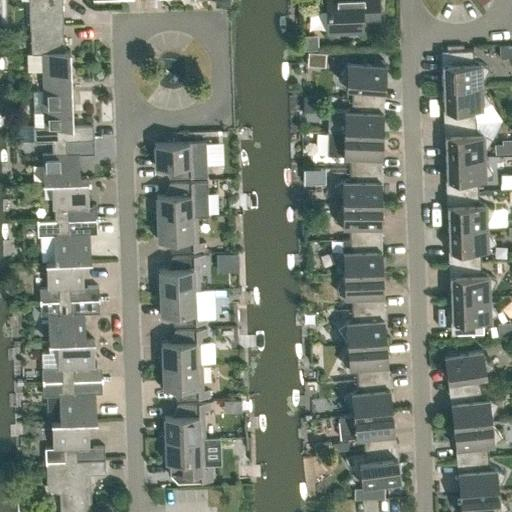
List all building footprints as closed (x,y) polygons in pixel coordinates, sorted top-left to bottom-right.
[(28,0),(30,26),(63,25),(62,0),(28,0)] [(326,0),(328,32),(362,31),(361,18),(378,17),(377,0),(326,0)] [(31,53),(42,53),(43,89),(71,88),(70,49),(69,49),(69,50),(64,50),(63,25),(30,26),(30,28),(31,53)] [(511,44),(499,45),(500,55),(511,54),(511,44)] [(481,85),(481,82),(489,67),(480,63),(480,62),(479,62),(473,58),(473,49),(446,50),(447,63),(441,63),(442,86),(481,85)] [(346,84),(352,88),(351,97),(378,99),(378,87),(384,87),(385,64),(383,64),(383,59),(372,58),(371,63),(347,61),(347,64),(337,78),(345,84),(346,84)] [(448,108),(449,121),(475,120),(475,111),(481,107),(482,107),(490,101),(481,87),(481,85),(442,86),(443,109),(448,108)] [(93,124),(72,125),(71,88),(43,89),(43,90),(33,90),(33,111),(44,111),(44,126),(34,127),(34,138),(34,141),(94,139),(94,136),(93,136),(93,124)] [(383,111),(377,111),(378,99),(351,97),(351,106),(348,108),(345,110),(344,109),(344,110),(328,109),(327,132),(382,133),(383,111)] [(444,134),(445,156),(483,155),(483,153),(491,138),(483,133),(483,132),(482,132),(475,129),(475,120),(449,121),(449,133),(444,134)] [(347,157),(349,158),(349,167),(375,168),(376,156),(381,156),(382,133),(327,132),(327,154),(342,154),(343,155),(347,157)] [(93,141),(94,141),(94,139),(34,141),(34,143),(35,143),(35,141),(51,141),(52,152),(42,153),(43,180),(42,180),(42,181),(51,181),(51,180),(79,179),(79,178),(78,153),(94,153),(93,141)] [(206,140),(194,141),(154,142),(155,165),(169,165),(169,177),(207,175),(206,140)] [(451,179),(451,191),(478,191),(477,182),(483,178),(484,178),(484,177),(492,172),(484,157),(483,155),(445,156),(445,179),(451,179)] [(333,185),(342,200),(342,202),(381,202),(381,180),(375,180),(375,168),(349,167),(349,176),(343,180),(342,180),(333,185)] [(96,218),(96,205),(88,205),(87,179),(88,179),(88,178),(79,178),(79,179),(51,180),(51,181),(52,207),(54,207),(54,219),(38,220),(38,218),(36,218),(37,221),(96,218)] [(170,194),(156,194),(157,217),(196,215),(208,215),(207,180),(170,182),(170,194)] [(446,204),(447,227),(486,226),(486,223),(494,208),(485,204),(485,203),(484,203),(478,200),(478,191),(451,191),(452,204),(446,204)] [(375,225),(381,225),(381,202),(342,202),(342,205),(333,220),(342,224),(342,225),(343,225),(349,229),(349,238),(375,237),(375,225)] [(197,242),(196,215),(157,217),(157,239),(172,239),(172,251),(203,249),(203,242),(197,242)] [(37,221),(37,223),(38,223),(38,221),(54,221),(55,233),(53,233),(54,259),(54,260),(82,259),(82,260),(91,259),(91,258),(90,258),(89,232),(96,232),(95,221),(96,221),(96,218),(37,221)] [(453,249),(454,262),(480,261),(480,252),(486,248),(487,248),(487,247),(495,242),(486,228),(486,226),(447,227),(448,249),(453,249)] [(381,249),(376,249),(375,237),(349,238),(343,238),(343,250),(342,250),(342,251),(334,256),(343,270),(343,273),(382,272),(381,249)] [(173,267),(158,268),(159,290),(199,289),(198,262),(204,262),(203,254),(172,256),(173,267)] [(99,298),(99,296),(98,296),(98,285),(83,286),(82,260),(82,259),(54,260),(54,259),(45,260),(45,261),(46,261),(47,286),(39,286),(39,298),(39,301),(99,298)] [(449,274),(450,297),(488,296),(488,293),(496,279),(488,274),(488,273),(487,273),(480,270),(480,261),(454,262),(454,274),(449,274)] [(377,294),(383,294),(382,272),(343,273),(343,276),(335,291),(344,295),(344,296),(345,296),(351,299),(351,308),(378,306),(377,294)] [(200,316),(199,289),(159,290),(160,313),(174,312),(175,324),(206,323),(206,316),(200,316)] [(450,297),(450,320),(456,320),(456,333),(483,332),(482,322),(488,319),(489,319),(489,318),(497,313),(488,298),(488,296),(450,297)] [(48,340),(48,341),(57,341),(57,340),(85,339),(85,338),(84,312),(82,312),(81,300),(98,299),(98,301),(99,301),(99,298),(39,301),(40,314),(48,313),(49,340),(48,340)] [(384,318),(378,318),(378,306),(351,308),(352,317),(346,321),(345,321),(345,322),(337,327),(347,341),(347,344),(385,341),(384,318)] [(175,341),(161,342),(162,364),(201,363),(200,336),(206,336),(206,328),(175,329),(175,341)] [(42,368),(42,380),(102,378),(102,376),(100,376),(100,378),(86,378),(86,366),(94,366),(93,339),(94,339),(94,338),(85,338),(85,339),(57,340),(57,341),(58,367),(42,368)] [(382,364),(387,363),(385,341),(347,344),(347,346),(339,361),(348,365),(348,366),(349,366),(356,369),(356,378),(383,376),(382,364)] [(452,377),(454,389),(480,386),(479,377),(484,372),(485,372),(485,371),(493,365),(482,352),(482,349),(458,352),(457,348),(445,350),(446,354),(444,355),(447,378),(452,377)] [(202,390),(201,363),(162,364),(162,387),(177,386),(177,398),(208,397),(208,389),(202,390)] [(389,387),(384,388),(383,376),(356,378),(357,387),(352,391),(351,391),(351,392),(343,398),(353,411),(353,414),(391,410),(389,387)] [(102,381),(102,378),(42,380),(42,383),(44,383),(44,393),(59,392),(60,419),(60,420),(88,419),(88,420),(97,419),(97,418),(96,418),(95,392),(101,391),(101,381),(102,381)] [(450,402),(453,424),(491,420),(491,417),(497,402),(489,398),(489,397),(488,397),(481,394),(480,386),(454,389),(455,401),(450,402)] [(178,415),(164,416),(164,438),(204,437),(203,410),(209,410),(209,402),(178,403),(178,415)] [(388,433),(394,432),(391,410),(353,414),(339,415),(341,437),(355,435),(355,436),(356,436),(363,439),(364,448),(390,445),(388,433)] [(105,445),(89,446),(88,420),(88,419),(60,420),(60,419),(51,420),(51,421),(52,421),(53,448),(45,448),(46,458),(45,458),(45,460),(105,458),(105,445)] [(460,446),(461,458),(488,456),(487,447),(492,443),(494,442),(493,442),(501,436),(491,422),(491,420),(453,424),(455,447),(460,446)] [(178,473),(178,482),(211,481),(211,463),(205,463),(204,437),(164,438),(165,460),(167,460),(168,473),(178,473)] [(397,456),(391,457),(390,445),(364,448),(364,453),(344,456),(345,461),(361,481),(362,484),(386,481),(386,485),(398,484),(398,479),(400,479),(397,456)] [(457,470),(459,493),(498,490),(497,488),(505,473),(496,468),(495,468),(488,464),(488,456),(461,458),(463,470),(457,470)] [(105,461),(105,458),(45,460),(45,463),(46,463),(47,486),(59,486),(60,511),(90,511),(89,473),(105,473),(105,461)] [(366,490),(346,490),(345,511),(391,511),(392,488),(366,488),(366,490)] [(499,511),(507,507),(498,493),(498,490),(459,493),(460,511),(499,511)]
